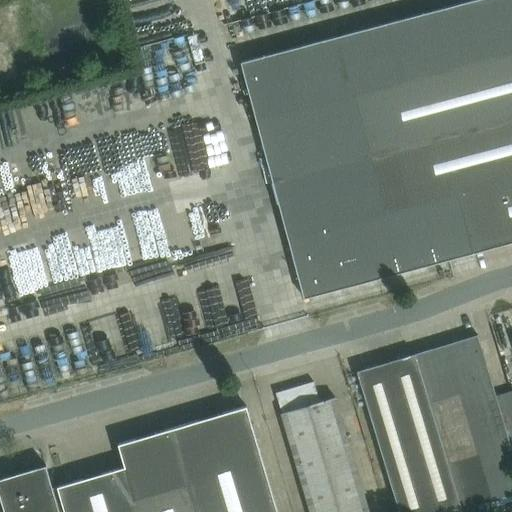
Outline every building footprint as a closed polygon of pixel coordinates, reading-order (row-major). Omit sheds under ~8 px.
[(304,298),(475,253),(511,242),(511,0),(472,0),(241,62),(304,298)] [(207,233),(225,229),(216,188),(197,192),(207,233)] [(477,336),(415,354),(357,371),(399,511),(451,511),(511,494),(511,450),(506,430),(511,428),(511,390),(496,396),(477,336)] [(314,381),(276,393),(282,413),(281,413),(310,511),(369,511),(341,416),(335,397),(320,402),(314,381)] [(46,465),(0,479),(0,494),(2,500),(5,511),(278,511),(252,426),(247,406),(119,444),(125,467),(53,488),(46,465)]
